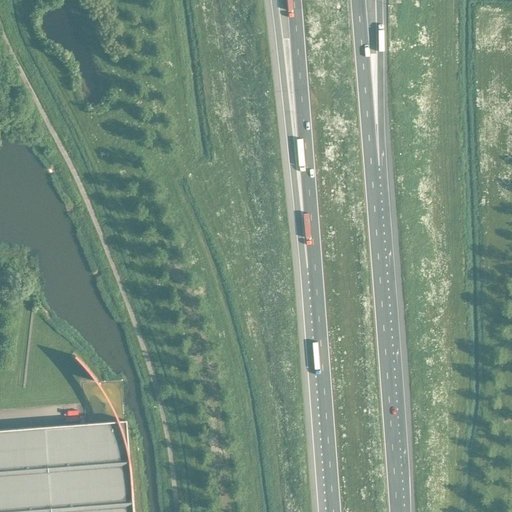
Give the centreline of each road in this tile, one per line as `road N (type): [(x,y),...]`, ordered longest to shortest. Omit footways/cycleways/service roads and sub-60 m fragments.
road 1 (motorway): [(396,511),(371,172)]
road 2 (motorway): [(272,0),(314,269)]
road 3 (motorway): [(292,0),(314,269)]
road 4 (motorway): [(314,269),(332,511)]
road 5 (motorway): [(371,172),(356,0)]
road 6 (motorway): [(371,172),(377,0)]
